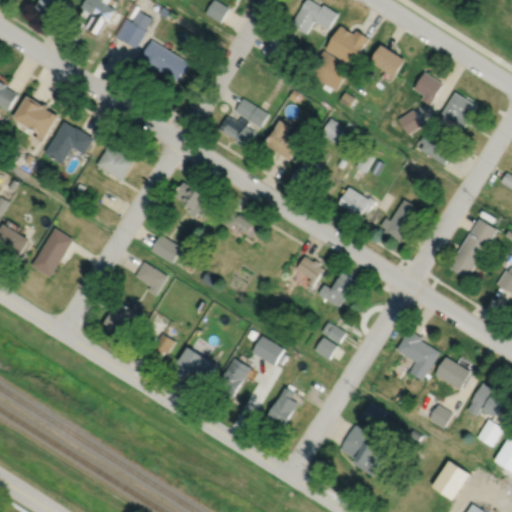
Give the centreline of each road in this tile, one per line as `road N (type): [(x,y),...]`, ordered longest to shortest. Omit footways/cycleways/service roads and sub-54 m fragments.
road 1 (residential): [(0,28),(511,350)]
road 2 (residential): [(288,474),(511,120)]
road 3 (residential): [(0,292),(348,511)]
road 4 (residential): [(61,332),(266,0)]
road 5 (residential): [(375,0),(511,88)]
